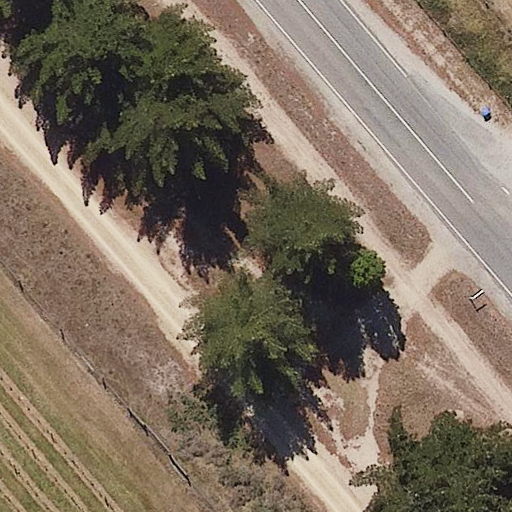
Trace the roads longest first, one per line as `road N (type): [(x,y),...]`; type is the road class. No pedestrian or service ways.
road 1 (tertiary): [(511,246),(298,0)]
road 2 (track): [(157,511),(0,329)]
